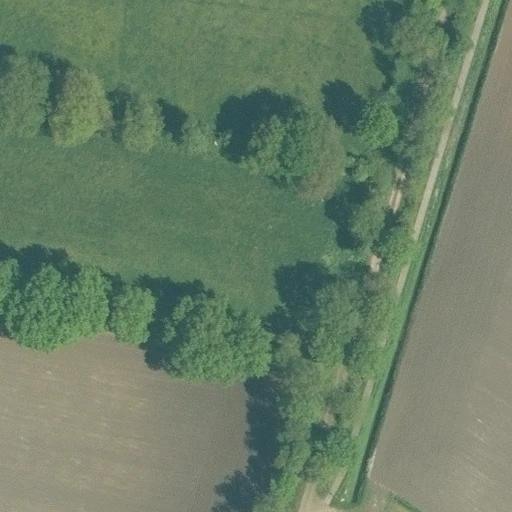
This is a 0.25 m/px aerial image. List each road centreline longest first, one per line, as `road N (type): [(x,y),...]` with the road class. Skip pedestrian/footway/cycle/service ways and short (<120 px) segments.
road 1 (track): [(345,354),(449,0)]
road 2 (track): [(304,509),(345,354)]
